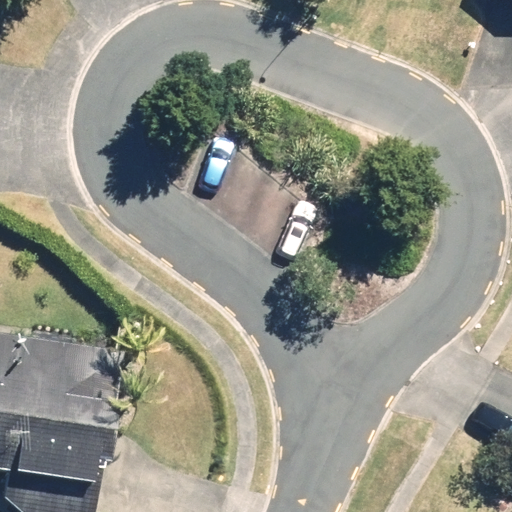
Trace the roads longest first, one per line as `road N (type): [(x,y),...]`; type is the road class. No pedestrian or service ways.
road 1 (residential): [(361,393),(117,158),(113,97),(143,36),(227,24),(417,95),(459,150),(478,194),(462,272)]
road 2 (residential): [(462,272),(361,393)]
road 3 (residential): [(304,511),(361,393)]
